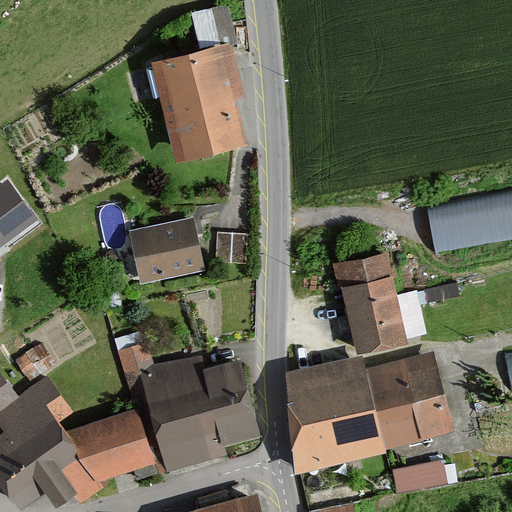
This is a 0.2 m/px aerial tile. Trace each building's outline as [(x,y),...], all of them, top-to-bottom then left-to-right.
[(223,9),(186,19),(196,57),(230,48),(233,47),(223,9)] [(152,68),(166,120),(236,102),(244,100),(230,48),(196,57),(152,68)] [(236,102),(166,120),(178,167),(248,149),(236,102)] [(0,244),(34,220),(7,184),(0,188),(0,244)] [(511,187),(433,198),(439,243),(511,232),(511,187)] [(192,223),(134,235),(142,279),(201,268),(192,223)] [(247,234),(218,232),(216,261),(245,263),(247,234)] [(383,257),(339,268),(360,355),(404,345),(383,257)] [(261,442),(240,363),(202,374),(199,361),(153,372),(145,346),(115,355),(130,403),(147,397),(165,475),(223,461),(221,452),(261,442)] [(387,455),(456,436),(434,358),(365,377),(387,455)] [(294,481),(387,455),(365,377),(361,361),(285,376),(294,481)] [(0,413),(17,401),(0,377),(0,413)] [(0,413),(0,433),(3,437),(0,438),(0,483),(21,511),(22,511),(46,495),(57,511),(79,496),(62,471),(82,457),(68,435),(60,426),(72,418),(44,381),(17,401),(0,413)] [(155,467),(137,412),(68,435),(82,457),(62,471),(79,496),(84,504),(101,495),(99,487),(155,467)] [(440,464),(390,477),(396,500),(446,488),(440,464)] [(261,511),(259,500),(207,511),(261,511)]
